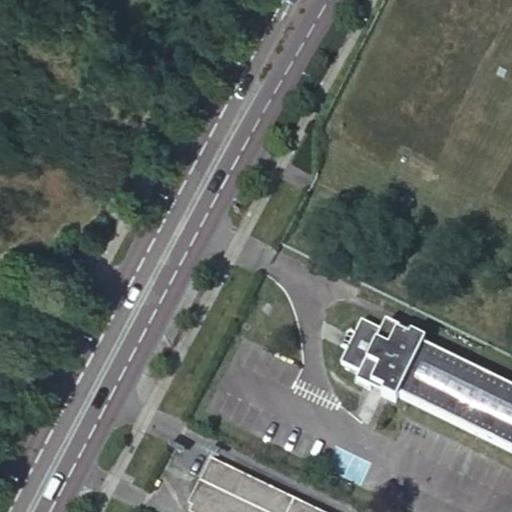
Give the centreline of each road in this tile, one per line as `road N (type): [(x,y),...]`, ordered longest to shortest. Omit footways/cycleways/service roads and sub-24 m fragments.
road 1 (secondary): [(50,511),(324,0)]
road 2 (secondary): [(277,0),(10,511)]
